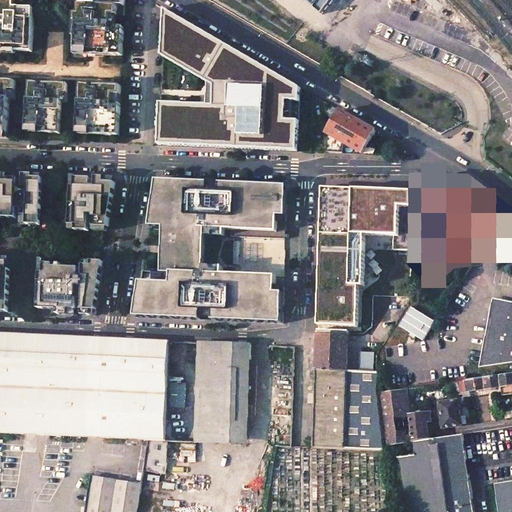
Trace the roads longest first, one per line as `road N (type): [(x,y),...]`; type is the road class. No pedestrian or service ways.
road 1 (unclassified): [(112,327),(306,336),(309,166)]
road 2 (unclassified): [(185,0),(478,168)]
road 3 (unclassified): [(137,161),(309,166)]
road 4 (unclassified): [(309,166),(478,168)]
road 5 (unclassified): [(112,327),(137,161)]
road 6 (unclassified): [(0,155),(137,161)]
